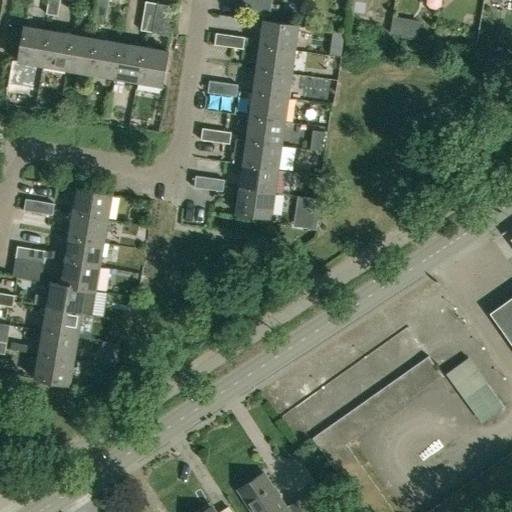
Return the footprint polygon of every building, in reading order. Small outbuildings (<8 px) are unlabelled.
[(61,2),(49,0),(46,15),(58,17),(61,2)] [(108,10),(110,0),(97,0),(96,8),(108,10)] [(143,17),(155,19),(158,4),(146,2),(143,17)] [(108,10),(96,8),(94,23),(106,25),(108,10)] [(143,17),(141,31),(153,33),(155,19),(143,17)] [(392,17),(390,33),(401,35),(404,19),(392,17)] [(263,21),(260,46),(296,51),(306,53),(310,27),(300,26),(263,21)] [(43,67),(49,31),(25,27),(19,62),(43,67)] [(511,31),(509,29),(502,40),(511,45),(511,31)] [(73,35),(49,31),(43,67),(67,71),(73,35)] [(229,48),(231,36),(216,33),(215,46),(229,48)] [(90,75),(97,39),(73,35),(67,71),(90,75)] [(244,50),(246,38),(231,36),(229,48),(244,50)] [(120,43),(97,39),(90,75),(114,79),(120,43)] [(114,79),(138,83),(144,47),(120,43),(114,79)] [(257,69),(293,74),(296,51),(260,46),(257,69)] [(163,87),(169,51),(144,47),(138,83),(163,87)] [(253,93),(289,98),(293,74),(257,69),(253,93)] [(208,93),(222,95),(224,83),(210,81),(208,93)] [(239,85),(224,83),(222,95),(237,97),(239,85)] [(250,117),(286,122),(289,98),(253,93),(250,117)] [(286,122),(250,117),(247,141),(283,146),(286,122)] [(216,143),(217,131),(203,129),(201,141),(216,143)] [(232,133),(217,131),(216,143),(230,145),(232,133)] [(233,163),(243,165),(279,170),(283,146),(247,141),(237,140),(233,163)] [(279,170),(243,165),(240,189),(276,194),(279,170)] [(209,190),(211,178),(196,176),(194,188),(209,190)] [(211,178),(209,190),(223,193),(225,180),(211,178)] [(77,189),(73,214),(109,220),(113,195),(77,189)] [(276,194),(240,189),(237,213),(273,218),(276,194)] [(23,210),(38,213),(40,201),(25,198),(23,210)] [(309,226),(321,227),(325,202),(313,200),(309,226)] [(52,215),(54,203),(40,201),(38,213),(52,215)] [(109,220),(73,214),(69,236),(105,243),(109,220)] [(105,243),(69,236),(65,260),(101,267),(105,243)] [(30,260),(32,248),(17,245),(15,258),(30,260)] [(44,262),(46,250),(32,248),(30,260),(44,262)] [(101,267),(65,260),(61,284),(61,285),(87,289),(87,290),(97,292),(101,267)] [(47,306),(83,313),(87,290),(87,289),(61,285),(61,284),(51,282),(47,306)] [(0,304),(12,307),(14,295),(0,292),(0,304)] [(511,298),(491,314),(511,343),(511,298)] [(43,330),(79,336),(83,313),(47,306),(43,330)] [(39,354),(75,361),(79,336),(43,330),(39,354)] [(75,361),(39,354),(35,379),(71,385),(75,361)] [(511,451),(427,511),(394,511),(347,444),(443,375),(429,356),(313,439),(364,511),(470,511),(511,482),(511,451)] [(485,423),(508,409),(476,358),(453,372),(485,423)] [(445,426),(457,441),(464,435),(452,420),(445,426)] [(313,511),(302,495),(285,506),(264,473),(239,490),(253,511),(313,511)]
